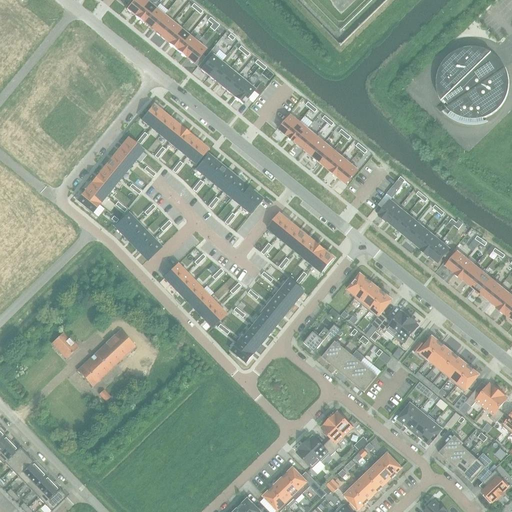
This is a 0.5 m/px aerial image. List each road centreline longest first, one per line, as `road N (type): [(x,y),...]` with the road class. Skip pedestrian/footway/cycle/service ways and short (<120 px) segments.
road 1 (residential): [(155,73),(361,242)]
road 2 (residential): [(92,230),(245,384)]
road 3 (residential): [(361,242),(511,363)]
road 4 (residential): [(155,73),(58,199)]
road 5 (residential): [(103,511),(0,405)]
road 6 (residential): [(361,242),(279,347)]
road 7 (residential): [(332,391),(416,458),(429,479)]
road 8 (residential): [(0,322),(92,230)]
